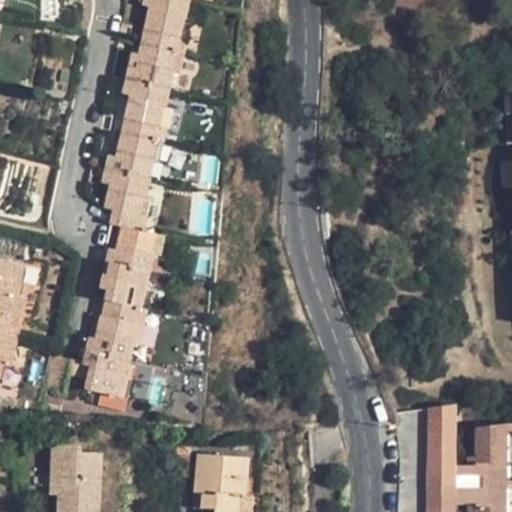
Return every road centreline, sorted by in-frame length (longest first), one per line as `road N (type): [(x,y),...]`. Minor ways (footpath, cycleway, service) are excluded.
road 1 (secondary): [(302,0),(301,239),(357,406),(368,511)]
road 2 (residential): [(102,0),(70,200),(86,239),(71,321)]
